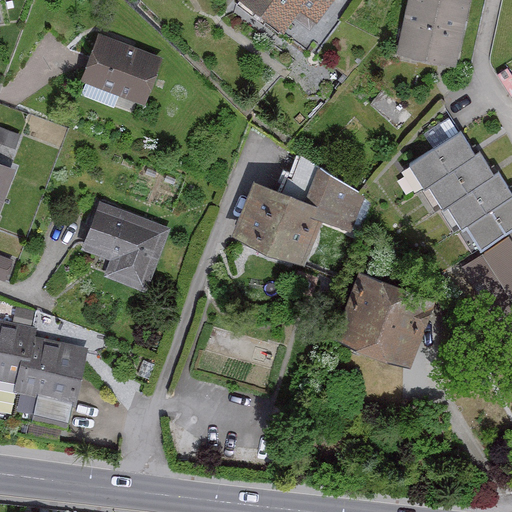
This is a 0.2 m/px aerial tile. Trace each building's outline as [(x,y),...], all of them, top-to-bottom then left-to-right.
[(329,0),(234,0),(276,32),(293,9),(312,23),(329,0)] [(466,0),(404,0),(392,52),(451,65),(466,0)] [(158,59),(94,36),(77,84),(141,107),(158,59)] [(469,155),(455,132),(405,162),(420,188),(425,185),(440,208),(447,204),(474,248),(511,225),(511,190),(507,193),(494,172),(489,175),(475,152),(469,155)] [(309,162),(290,153),(276,183),(295,192),(309,162)] [(0,194),(10,169),(0,164),(0,194)] [(299,200),(250,181),(228,235),(298,262),(316,216),(332,222),(348,182),(312,168),(299,200)] [(164,227),(95,202),(77,252),(105,262),(100,277),(141,292),(164,227)] [(511,318),(511,251),(504,239),(458,270),(497,329),(511,318)] [(431,298),(356,271),(332,339),(407,366),(431,298)] [(30,312),(14,310),(12,322),(28,325),(30,312)] [(33,330),(0,322),(0,380),(12,383),(10,392),(70,406),(83,349),(31,337),(33,330)]
